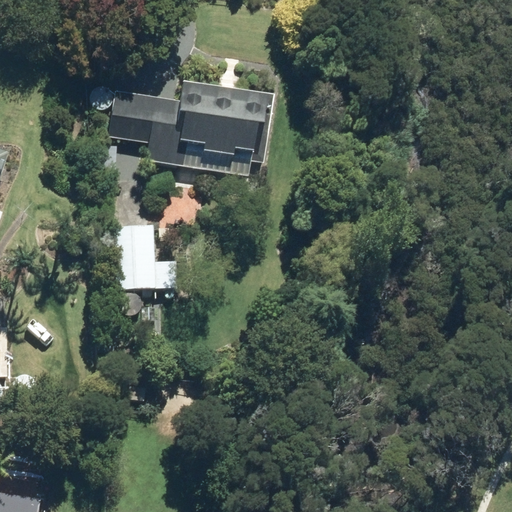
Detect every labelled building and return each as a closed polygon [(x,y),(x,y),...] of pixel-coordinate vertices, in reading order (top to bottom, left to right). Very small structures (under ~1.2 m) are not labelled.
[(267,104),(179,89),(168,153),(245,166),(245,170),(256,172),(267,104)] [(111,181),(113,152),(98,152),(97,181),(111,181)] [(239,189),(245,191),(250,188),(253,182),(250,176),(244,174),(239,177),(236,183),(239,189)] [(67,224),(80,225),(80,213),(68,212),(67,224)] [(107,236),(110,297),(173,295),(171,269),(149,269),(148,234),(107,236)] [(29,405),(28,371),(9,371),(10,405),(29,405)]
